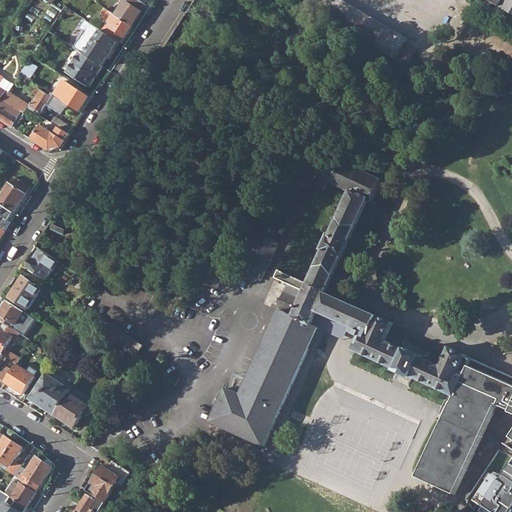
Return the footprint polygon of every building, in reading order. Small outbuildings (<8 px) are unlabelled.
[(126,3),(117,16),(133,26),(139,31),(154,9),(145,3),(140,0),(123,0),(122,1),(126,3)] [(403,50),(411,36),(344,0),(326,0),(323,6),(403,50)] [(511,0),(503,0),(500,6),(511,12),(511,0)] [(122,43),(133,26),(117,16),(107,9),(101,17),(110,22),(104,31),(120,42),(122,43)] [(114,51),(120,42),(104,31),(86,19),(81,28),(85,31),(75,47),(81,52),(101,66),(106,58),(109,60),(110,60),(115,51),(114,51)] [(316,36),(315,32),(313,29),(311,27),(308,25),(305,24),(301,24),(298,24),(295,26),(292,28),(290,30),(289,33),(288,37),(289,40),(290,43),(292,46),(294,49),(297,50),(301,51),(304,51),(308,50),(311,48),(313,46),(315,43),(316,39),(316,36)] [(32,56),(37,59),(45,48),(40,45),(32,56)] [(67,73),(91,88),(104,68),(104,67),(101,66),(81,52),(67,73)] [(22,74),(28,78),(34,69),(28,65),(22,74)] [(0,101),(1,101),(2,98),(4,99),(8,93),(9,92),(13,85),(0,76),(0,101)] [(27,88),(37,95),(40,90),(41,90),(30,83),(27,88)] [(55,92),(53,94),(69,105),(81,112),(90,97),(68,84),(61,95),(55,92)] [(45,118),(46,116),(51,107),(62,114),(69,105),(53,94),(51,93),(49,96),(40,90),(37,95),(30,105),(29,108),(45,118)] [(2,102),(0,105),(0,119),(2,121),(13,128),(23,111),(25,113),(29,108),(30,105),(9,92),(8,93),(4,99),(2,102)] [(69,127),(59,120),(53,116),(50,122),(58,127),(66,132),(69,127)] [(50,152),(51,151),(51,148),(61,146),(61,150),(63,149),(71,136),(66,132),(58,127),(54,133),(41,125),(32,140),(50,152)] [(311,283),(327,291),(334,278),(336,274),(336,273),(338,269),(339,269),(340,266),(339,266),(342,259),(343,259),(344,257),(347,248),(348,249),(349,246),(352,238),(353,239),(354,236),(354,235),(356,230),(357,230),(359,226),(358,225),(369,201),(373,203),(373,202),(383,181),(339,160),(342,152),(332,147),(327,159),(319,159),(315,168),(318,172),(312,185),(324,191),(328,182),(352,193),(332,236),(331,235),(324,251),(325,251),(311,283)] [(6,192),(5,194),(0,202),(16,213),(31,188),(15,177),(5,191),(6,192)] [(327,291),(334,294),(376,203),(373,202),(373,203),(369,201),(358,225),(359,226),(357,230),(356,230),(354,235),(354,236),(353,239),(352,238),(349,246),(348,249),(347,248),(344,257),(343,259),(342,259),(339,266),(340,266),(339,269),(338,269),(336,273),(336,274),(334,278),(327,291)] [(0,214),(4,216),(7,219),(10,221),(16,213),(0,202),(0,214)] [(10,221),(7,219),(1,227),(7,231),(13,223),(10,221)] [(54,228),(66,233),(69,224),(58,219),(54,228)] [(254,265),(267,271),(279,243),(254,234),(247,250),(258,255),(254,265)] [(32,267),(49,278),(59,263),(60,267),(65,270),(68,265),(43,249),(32,267)] [(13,297),(30,308),(44,287),(26,276),(13,297)] [(89,284),(97,289),(100,286),(91,280),(89,284)] [(263,445),(316,327),(309,324),(316,310),(363,331),(361,336),(355,350),(398,370),(397,371),(412,378),(413,377),(455,397),(418,477),(439,487),(450,472),(463,480),(497,406),(498,404),(500,401),(462,383),(464,376),(459,374),(464,363),(467,356),(468,355),(451,348),(442,367),(422,357),(422,356),(407,349),(407,350),(386,341),(395,322),(372,311),(334,294),(327,291),(311,283),(303,301),(284,293),(278,307),(296,315),(295,318),(279,311),(241,395),(237,394),(226,389),(212,422),(263,445)] [(22,332),(29,337),(33,332),(19,324),(27,311),(11,300),(0,316),(0,318),(11,325),(17,329),(21,331),(22,332)] [(321,318),(361,336),(363,331),(316,310),(309,324),(316,327),(321,318)] [(17,329),(11,325),(7,331),(16,336),(15,337),(18,338),(22,332),(21,331),(17,329)] [(7,331),(0,326),(0,350),(6,354),(12,358),(20,363),(24,356),(13,350),(12,352),(7,349),(15,337),(16,336),(7,331)] [(109,336),(126,348),(133,336),(116,326),(109,336)] [(0,363),(7,367),(12,358),(6,354),(0,363)] [(511,386),(511,377),(467,356),(464,363),(470,366),(511,386)] [(20,363),(12,358),(7,367),(0,377),(7,382),(19,364),(20,363)] [(38,376),(19,364),(7,382),(26,394),(38,376)] [(464,376),(462,383),(500,401),(498,404),(497,406),(511,413),(511,438),(511,440),(511,386),(470,366),(464,376)] [(36,401),(59,415),(73,393),(76,388),(60,378),(62,375),(53,370),(40,390),(42,391),(36,401)] [(59,415),(77,427),(86,415),(87,416),(92,415),(95,412),(94,407),(92,406),(92,405),(73,393),(59,415)] [(0,465),(1,466),(16,443),(7,437),(2,445),(0,444),(0,448),(1,449),(0,451),(0,465)] [(1,466),(7,470),(16,476),(22,466),(16,461),(17,460),(20,461),(22,458),(20,457),(25,449),(16,443),(1,466)] [(16,476),(31,486),(47,461),(39,456),(28,473),(26,471),(27,470),(22,466),(16,476)] [(31,486),(40,492),(56,467),(47,461),(31,486)] [(127,481),(130,476),(132,473),(116,474),(105,466),(100,474),(117,486),(127,492),(129,489),(124,486),(120,483),(123,478),(127,481)] [(511,511),(511,470),(508,476),(499,473),(475,509),(477,511),(511,511)] [(439,487),(456,495),(463,480),(450,472),(439,487)] [(107,503),(117,486),(100,474),(94,483),(99,486),(94,494),(107,503)] [(22,483),(13,498),(27,507),(37,493),(22,483)] [(78,511),(100,511),(106,505),(90,494),(78,511)] [(24,511),(27,507),(13,498),(11,496),(0,511),(24,511)]
